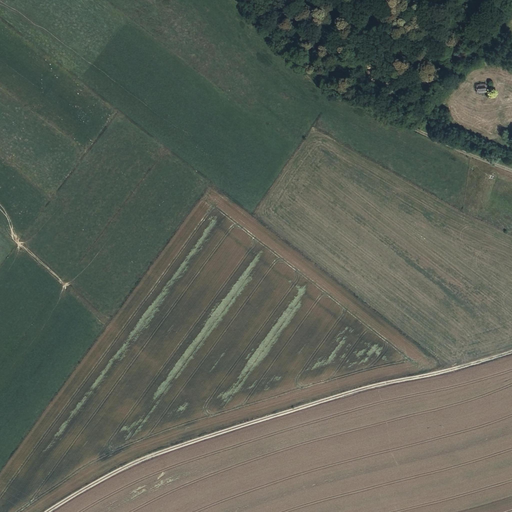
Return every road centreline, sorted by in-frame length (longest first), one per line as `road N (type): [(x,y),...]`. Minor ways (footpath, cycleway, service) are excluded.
road 1 (track): [(511,349),(156,452),(48,511)]
road 2 (track): [(511,172),(305,78),(260,0)]
